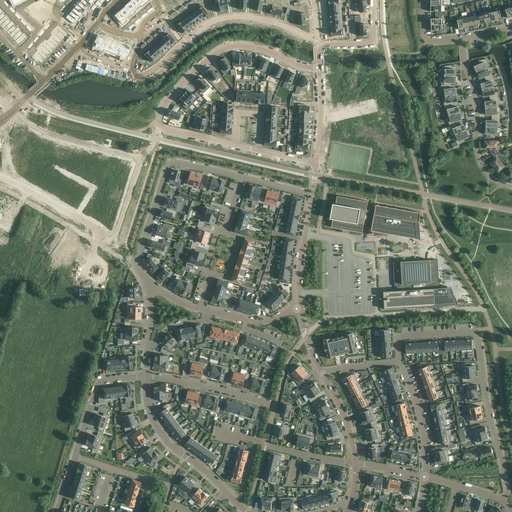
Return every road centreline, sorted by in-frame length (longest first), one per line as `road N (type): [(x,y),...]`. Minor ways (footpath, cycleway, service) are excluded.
road 1 (residential): [(318,69),(238,46),(190,74),(162,108),(159,125),(236,145)]
road 2 (residential): [(400,362),(397,336),(475,331),(504,500)]
road 3 (residential): [(75,51),(140,75),(194,32),(228,17),(318,40)]
road 4 (residential): [(354,463),(266,445),(275,405),(145,375)]
road 5 (residential): [(242,177),(168,164),(136,266)]
road 6 (residential): [(511,187),(493,179),(477,157),(460,39)]
road 7 (residential): [(0,176),(112,239),(136,266)]
road 8 (residential): [(225,493),(166,443),(152,420),(145,375)]
road 9 (residential): [(145,375),(96,384),(74,458)]
